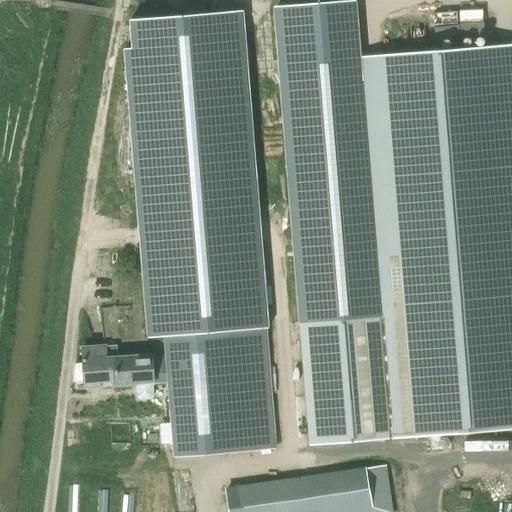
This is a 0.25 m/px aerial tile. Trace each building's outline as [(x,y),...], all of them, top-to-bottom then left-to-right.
[(511,427),(511,46),(360,59),(356,5),(277,12),(312,444),(511,427)] [(148,339),(164,337),(266,329),(268,328),(243,11),(130,20),(133,49),(124,50),(148,339)] [(276,447),(266,329),(164,337),(165,354),(152,355),(118,357),(118,345),(114,346),(117,385),(136,383),(137,397),(140,399),(151,398),(153,395),(153,382),(154,382),(168,381),(174,455),(276,447)] [(82,348),(84,387),(117,385),(114,346),(82,348)] [(161,445),(170,445),(169,422),(160,422),(161,445)] [(391,511),(385,465),(364,467),(364,470),(226,491),(228,511),(391,511)]
